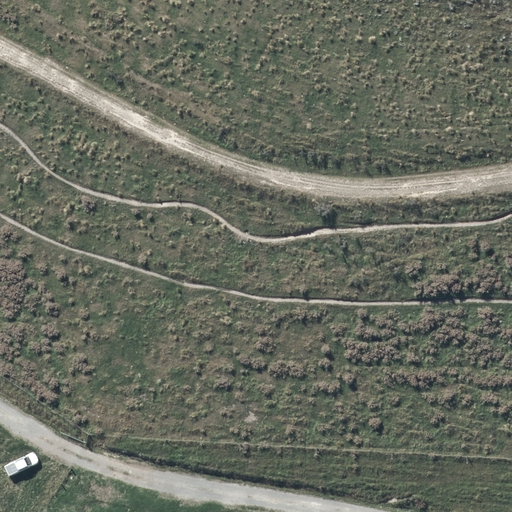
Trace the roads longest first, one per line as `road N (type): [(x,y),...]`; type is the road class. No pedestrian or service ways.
road 1 (track): [(0,46),(187,142),(319,185),(370,189),(511,173)]
road 2 (track): [(0,426),(90,473),(270,511)]
